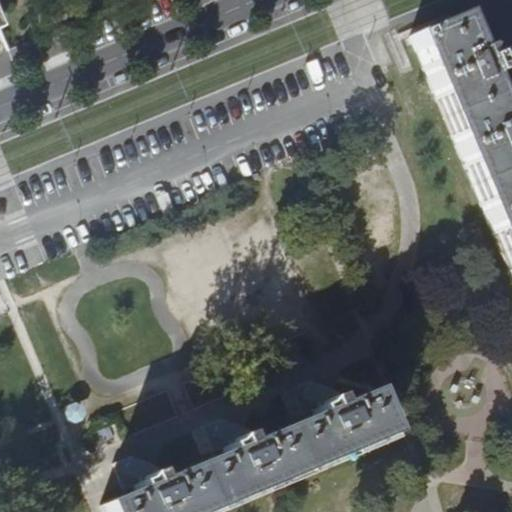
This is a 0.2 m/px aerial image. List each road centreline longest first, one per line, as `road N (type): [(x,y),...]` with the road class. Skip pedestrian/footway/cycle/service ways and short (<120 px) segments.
road 1 (residential): [(368,85),(410,216),(407,260),(370,344),(83,465)]
road 2 (residential): [(0,237),(368,85)]
road 3 (residential): [(257,0),(0,106)]
